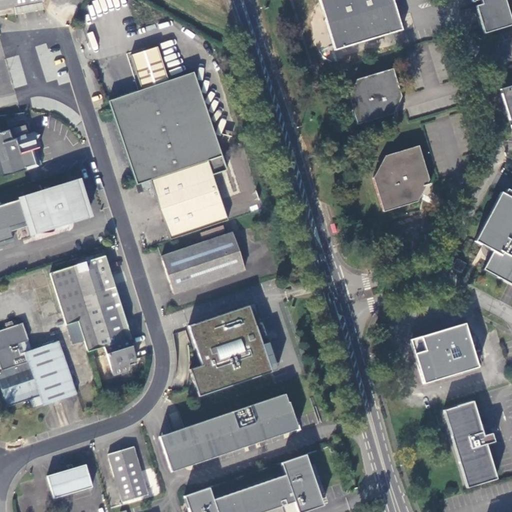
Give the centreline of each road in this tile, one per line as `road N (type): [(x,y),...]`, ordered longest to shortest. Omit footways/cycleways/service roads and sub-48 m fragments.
road 1 (unclassified): [(0,465),(143,409),(163,375),(155,325),(63,32)]
road 2 (secondary): [(333,294),(241,0)]
road 3 (unclassified): [(440,272),(498,157),(450,0)]
road 4 (secondary): [(396,511),(339,313)]
